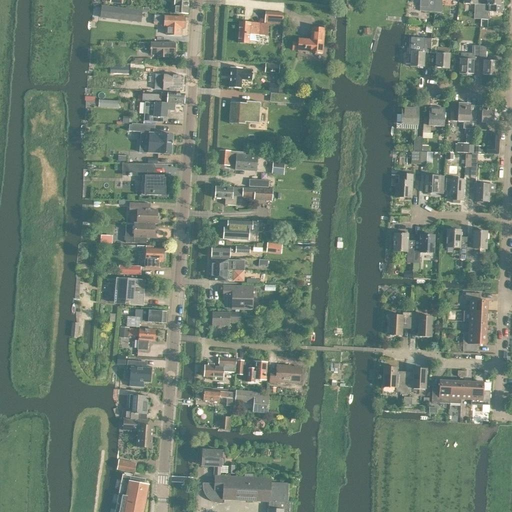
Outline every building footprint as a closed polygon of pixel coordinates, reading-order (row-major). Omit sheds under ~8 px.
[(187,14),(188,0),(174,0),(174,13),(187,14)] [(419,0),(419,11),(434,12),(434,0),(419,0)] [(473,18),(480,18),(481,18),(482,4),(476,3),(476,0),(463,0),(463,3),(474,4),(473,18)] [(482,4),(481,18),(488,19),(488,11),(502,12),(503,2),(499,2),(499,0),(487,0),(487,4),(482,4)] [(102,6),(101,18),(140,22),(142,10),(117,8),(111,7),(102,6)] [(239,21),(237,43),(248,43),(248,40),(258,40),(258,35),(267,36),(268,24),(282,25),(283,13),(265,12),(264,23),(239,21)] [(154,15),(153,24),(153,25),(157,25),(157,23),(164,23),(164,27),(166,27),(166,36),(181,36),(182,28),(184,28),(185,17),(180,16),(164,16),(154,15)] [(297,51),(322,53),(324,28),(312,27),(311,40),(298,39),(298,43),(293,42),(292,50),(297,51)] [(424,53),(430,53),(431,38),(431,35),(427,35),(427,38),(424,38),(423,45),(411,44),(411,52),(410,66),(418,67),(418,66),(424,66),(424,53)] [(448,54),(449,48),(437,47),(438,39),(431,38),(430,53),(436,53),(435,67),(441,67),(441,68),(448,68),(449,54),(448,54)] [(150,43),(150,55),(157,55),(157,57),(168,57),(168,55),(174,55),(175,43),(150,43)] [(473,60),(478,60),(479,60),(479,45),(472,45),(472,53),(461,53),(460,59),(459,74),(466,74),(466,73),(473,74),(473,60)] [(479,45),(479,60),(484,61),(483,74),(488,75),(496,76),(497,61),(485,60),(486,45),(479,45)] [(131,63),(130,67),(143,68),(144,59),(134,59),(131,63)] [(110,64),(110,73),(128,74),(129,65),(110,64)] [(228,87),(235,88),(241,88),(242,80),(252,81),(252,75),(253,69),(242,69),(242,68),(230,67),(228,87)] [(164,74),(163,82),(162,90),(180,91),(181,75),(164,74)] [(150,82),(131,81),(129,81),(129,84),(115,83),(115,89),(145,90),(145,89),(158,89),(158,84),(150,84),(150,82)] [(269,84),(269,92),(277,92),(277,84),(269,84)] [(185,94),(184,94),(161,92),(161,95),(167,96),(167,102),(184,103),(185,94)] [(142,93),(142,97),(142,101),(158,102),(158,94),(142,93)] [(303,104),(304,95),(272,93),(271,102),(303,104)] [(99,102),(86,101),(86,106),(118,108),(118,100),(99,99),(99,102)] [(244,124),(245,122),(259,123),(260,102),(246,101),(246,103),(230,102),(228,123),(244,124)] [(143,121),(154,122),(159,122),(159,116),(166,117),(167,110),(174,110),(175,103),(155,102),(144,102),(143,121)] [(451,112),(451,121),(457,121),(463,121),(463,128),(467,128),(466,133),(474,133),(475,130),(476,110),(470,110),(471,104),(458,103),(457,112),(451,112)] [(476,110),(475,130),(486,130),(487,123),(493,123),(494,105),(483,104),(482,111),(476,110)] [(396,115),(396,122),(397,122),(401,122),(401,124),(418,124),(419,107),(402,107),(402,115),(398,115),(396,115)] [(424,118),(423,132),(431,132),(431,126),(444,126),(445,108),(430,107),(429,118),(424,118)] [(129,125),(128,131),(141,132),(140,152),(148,152),(159,153),(171,154),(172,134),(161,133),(154,133),(155,125),(132,123),(131,125),(129,125)] [(486,146),(486,154),(498,154),(499,134),(491,133),(490,144),(488,146),(486,146)] [(414,136),(413,151),(421,151),(422,151),(422,145),(422,137),(414,136)] [(457,151),(468,152),(468,143),(458,142),(457,151)] [(220,150),(218,164),(229,165),(235,165),(235,169),(257,171),(258,156),(245,155),(246,152),(220,150)] [(411,164),(414,164),(420,165),(421,151),(413,151),(412,151),(411,164)] [(477,167),(478,155),(472,155),(471,167),(470,167),(470,177),(476,177),(477,167)] [(273,161),(272,168),(272,174),(283,175),(285,162),(273,161)] [(162,196),(162,187),(165,187),(165,178),(163,178),(163,176),(154,176),(154,164),(127,163),(127,176),(141,175),(140,195),(162,196)] [(411,198),(412,192),(413,174),(399,174),(399,186),(394,185),(394,197),(411,198)] [(444,176),(439,176),(425,175),(424,192),(443,193),(444,176)] [(446,178),(445,190),(449,190),(449,199),(453,200),(452,202),(459,203),(459,200),(463,200),(464,184),(464,179),(446,178)] [(489,200),(489,192),(494,192),(494,184),(490,184),(482,184),(478,184),(476,183),(473,184),(473,195),(476,195),(475,200),(489,200)] [(215,187),(215,192),(215,198),(224,198),(224,205),(235,206),(235,196),(254,197),(254,199),(272,200),(272,190),(215,187)] [(137,212),(136,223),(154,223),(154,224),(156,224),(157,210),(150,209),(150,203),(129,202),(129,211),(137,212)] [(223,227),(222,239),(249,240),(249,230),(252,230),(252,222),(227,220),(227,227),(223,227)] [(126,222),(125,233),(125,242),(145,243),(146,237),(153,238),(154,224),(154,223),(136,223),(126,222)] [(466,259),(466,244),(460,244),(460,231),(447,230),(446,247),(459,247),(459,258),(466,259)] [(473,245),(466,244),(466,259),(473,259),(474,248),(486,248),(487,231),(473,231),(473,245)] [(413,263),(413,248),(407,248),(408,235),(394,234),(394,251),(406,251),(406,262),(413,263)] [(420,248),(414,248),(413,248),(413,263),(420,263),(420,252),(433,252),(434,236),(420,235),(420,248)] [(267,243),(266,252),(281,254),(282,244),(267,243)] [(153,246),(136,246),(136,252),(145,253),(145,254),(145,261),(144,268),(160,269),(160,262),(164,262),(164,259),(165,258),(165,254),(164,253),(164,248),(153,248),(153,246)] [(227,252),(236,252),(249,253),(249,247),(236,247),(236,249),(212,248),(211,258),(227,258),(227,252)] [(219,270),(239,271),(243,271),(243,261),(211,259),(211,268),(219,269),(219,270)] [(141,266),(119,265),(119,270),(118,273),(140,274),(141,266)] [(239,275),(239,271),(219,270),(219,269),(211,268),(210,280),(226,281),(226,275),(239,275)] [(114,304),(122,304),(125,304),(125,302),(129,303),(129,305),(143,306),(144,293),(144,292),(145,280),(127,278),(116,277),(114,304)] [(232,296),(232,298),(232,309),(235,309),(239,309),(252,309),(252,287),(223,287),(223,296),(232,296)] [(470,300),(469,310),(487,311),(488,300),(480,300),(480,293),(466,292),(465,299),(470,300)] [(122,325),(139,327),(139,320),(146,319),(146,321),(165,323),(166,311),(136,309),(135,316),(122,315),(122,325)] [(469,310),(469,321),(486,322),(487,311),(469,310)] [(240,322),(241,312),(212,311),(212,319),(211,325),(229,326),(230,322),(240,322)] [(402,326),(410,326),(411,312),(402,312),(402,315),(389,314),(388,334),(402,335),(402,326)] [(411,312),(410,326),(418,327),(418,335),(431,336),(432,316),(419,315),(419,312),(411,312)] [(486,333),(486,322),(469,321),(468,332),(486,333)] [(128,338),(129,327),(120,326),(120,337),(128,338)] [(148,340),(154,340),(155,329),(139,328),(139,329),(129,328),(128,335),(138,336),(138,349),(147,350),(148,340)] [(468,332),(464,331),(463,350),(477,351),(477,344),(485,344),(486,333),(468,332)] [(125,360),(126,356),(117,355),(117,359),(117,364),(127,364),(126,370),(130,371),(129,386),(143,387),(143,381),(150,382),(151,374),(151,367),(147,367),(147,361),(125,360)] [(207,366),(204,366),(204,376),(223,377),(223,372),(235,372),(236,360),(219,359),(219,365),(220,365),(219,367),(214,366),(214,364),(207,364),(207,366)] [(248,368),(247,382),(255,382),(255,380),(266,380),(267,362),(254,361),(254,368),(248,368)] [(270,370),(270,373),(270,382),(276,383),(276,380),(299,381),(300,367),(290,367),(290,365),(276,365),(276,371),(270,370)] [(383,387),(395,387),(395,392),(400,392),(400,394),(404,394),(405,372),(397,372),(397,366),(384,366),(383,387)] [(413,373),(405,372),(404,394),(407,394),(407,393),(410,393),(411,388),(412,388),(425,388),(426,368),(413,367),(413,373)] [(449,402),(451,380),(439,379),(439,387),(432,387),(431,401),(449,402)] [(460,403),(460,398),(461,381),(451,380),(449,402),(460,403)] [(461,398),(471,399),(472,381),(461,381),(460,398),(461,398)] [(471,399),(470,403),(489,405),(490,390),(483,390),(483,382),(472,381),(471,399)] [(236,389),(235,404),(240,404),(240,402),(253,403),(253,407),(267,408),(268,396),(255,395),(255,391),(236,389)] [(204,391),(204,396),(203,400),(219,402),(219,397),(227,398),(226,405),(232,406),(232,393),(204,391)] [(122,418),(124,418),(124,417),(138,418),(138,413),(146,413),(147,409),(147,405),(148,395),(133,394),(132,410),(122,410),(122,418)] [(220,416),(219,428),(229,429),(230,417),(220,416)] [(146,420),(137,419),(138,418),(124,417),(124,418),(123,429),(137,430),(136,446),(151,447),(152,426),(146,425),(146,420)] [(203,450),(202,465),(213,466),(214,466),(219,466),(220,466),(220,465),(221,465),(221,459),(220,459),(221,451),(203,450)] [(119,469),(130,471),(134,472),(134,471),(143,473),(144,468),(134,465),(134,464),(121,461),(119,469)] [(226,464),(226,474),(233,474),(234,465),(226,464)] [(202,484),(202,486),(202,487),(202,489),(203,490),(203,492),(204,493),(205,495),(206,496),(207,497),(208,498),(209,499),(210,500),(212,501),(213,502),(215,502),(216,503),(218,503),(219,503),(221,503),(223,503),(224,503),(224,502),(224,500),(225,500),(225,499),(268,501),(267,511),(290,511),(291,502),(287,502),(287,483),(269,482),(269,478),(253,477),(253,474),(244,473),(244,477),(220,476),(219,475),(214,475),(214,476),(215,476),(215,483),(202,483),(202,484)] [(122,474),(114,511),(138,511),(145,478),(122,474)]
